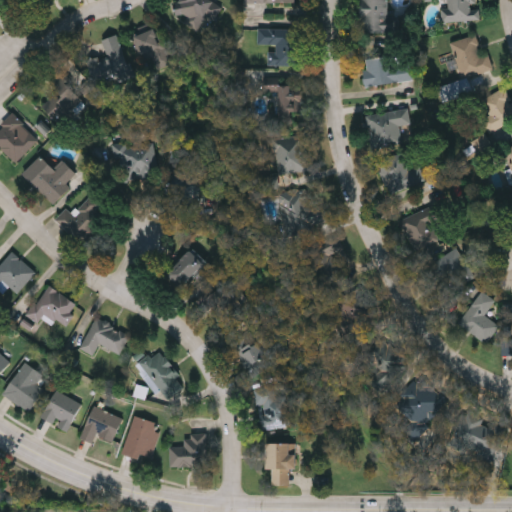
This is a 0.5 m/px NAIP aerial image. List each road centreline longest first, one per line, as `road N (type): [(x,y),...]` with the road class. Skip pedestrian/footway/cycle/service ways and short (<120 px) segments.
road 1 (residential): [(511,511),(193,505),(88,478),(0,435)]
road 2 (residential): [(511,389),(440,351),(370,233),(341,144),(333,0)]
road 3 (residential): [(234,511),(234,438),(211,362),(179,324),(83,272),(0,193)]
road 4 (residential): [(128,0),(69,26),(0,96)]
